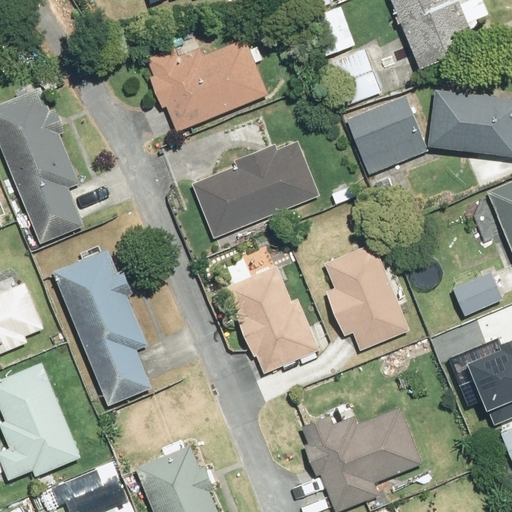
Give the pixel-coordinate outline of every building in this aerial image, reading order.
[(482,0),(387,0),(402,34),(378,44),(395,88),(480,54),(469,27),(490,19),(482,0)] [(341,5),(310,17),(325,56),(356,44),(341,5)] [(166,109),(174,134),(269,100),(247,40),(201,57),(198,49),(178,56),(174,48),(147,58),(153,76),(148,78),(160,111),(166,109)] [(367,45),(325,61),(341,104),(383,89),(367,45)] [(45,89),(0,107),(0,134),(45,246),(88,229),(73,190),(84,186),(64,137),(71,135),(59,107),(53,110),(45,89)] [(511,100),(433,92),(426,149),(511,159),(511,100)] [(190,184),(212,239),(319,197),(297,142),(277,150),(275,143),(235,159),(238,165),(190,184)] [(511,171),(486,182),(511,245),(511,171)] [(409,334),(373,242),(321,262),(332,288),(322,292),(341,340),(350,336),(358,354),(409,334)] [(114,251),(58,275),(114,409),(158,391),(143,354),(155,349),(134,299),(139,297),(128,269),(123,271),(114,251)] [(291,302),(276,267),(226,288),(239,320),(234,322),(249,357),(254,354),(262,374),(319,350),(298,299),(291,302)] [(28,285),(0,296),(0,355),(30,343),(28,338),(46,330),(28,285)] [(511,318),(458,338),(479,394),(511,382),(511,318)] [(85,460),(46,364),(0,382),(0,401),(9,425),(4,427),(13,451),(1,456),(12,484),(37,474),(39,479),(85,460)] [(331,406),(300,419),(334,506),(380,488),(374,474),(422,455),(400,399),(355,416),(352,408),(335,415),(331,406)] [(511,425),(502,429),(511,457),(511,425)] [(223,511),(192,436),(135,459),(157,511),(223,511)] [(123,511),(116,493),(78,508),(75,503),(52,511),(123,511)]
